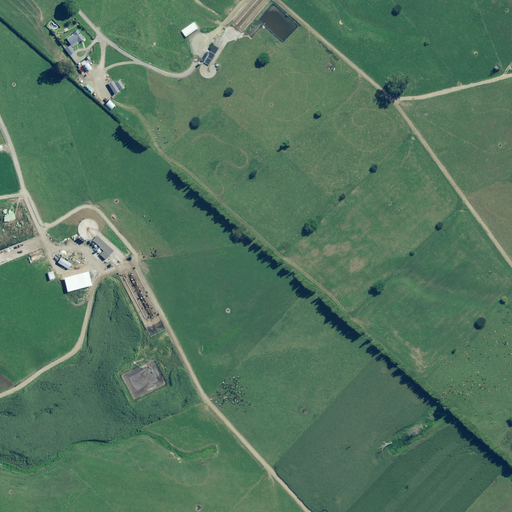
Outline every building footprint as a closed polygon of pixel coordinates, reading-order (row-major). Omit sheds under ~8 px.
[(83,39),(76,30),(71,34),(72,35),(66,40),(70,45),(64,49),(69,56),(74,52),(71,48),(83,39)] [(206,53),(203,59),(205,60),(204,62),(209,65),(219,49),(214,46),(209,55),(206,53)] [(93,64),(90,60),(86,63),(84,60),(81,63),(77,66),(78,69),(82,66),(86,72),(91,68),(90,66),(93,64)] [(124,88),(119,80),(114,83),(119,91),(124,88)] [(119,92),(112,81),(107,84),(114,95),(119,92)] [(114,105),(109,100),(104,105),(110,110),(114,105)] [(103,251),(102,252),(100,250),(99,251),(97,249),(95,251),(104,260),(113,251),(96,236),(92,241),(103,251)] [(71,264),(60,258),(57,263),(68,269),(71,264)] [(80,292),(75,276),(67,278),(68,280),(71,279),(73,287),(68,289),(70,295),(80,292)]
